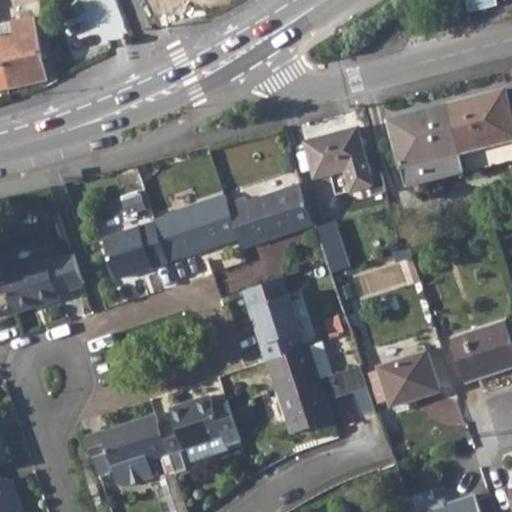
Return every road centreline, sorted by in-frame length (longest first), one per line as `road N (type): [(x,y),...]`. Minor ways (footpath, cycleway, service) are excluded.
road 1 (residential): [(46,425),(30,369),(48,343),(190,298),(212,306),(223,338),(215,361),(103,397),(80,393)]
road 2 (residential): [(246,49),(306,87),(511,39)]
road 3 (tertiary): [(0,152),(246,49)]
road 4 (residential): [(362,451),(307,469),(243,511)]
